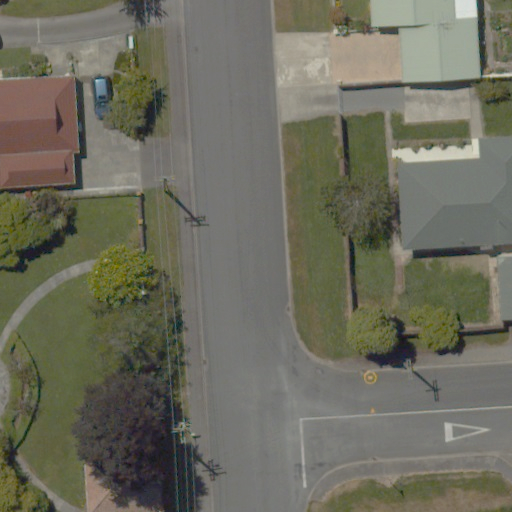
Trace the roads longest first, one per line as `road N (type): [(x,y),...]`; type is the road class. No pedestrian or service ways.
road 1 (residential): [(226,0),(252,423)]
road 2 (residential): [(252,423),(511,407)]
